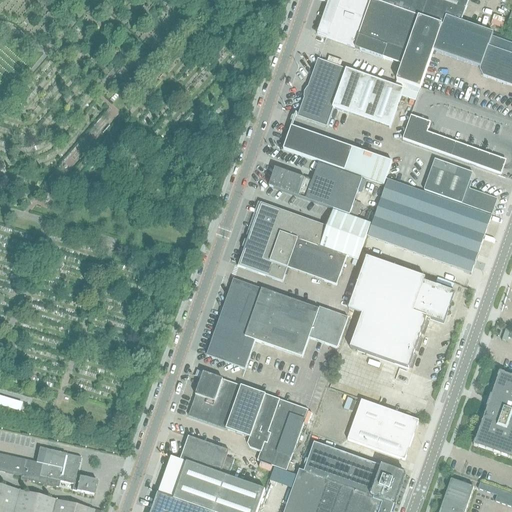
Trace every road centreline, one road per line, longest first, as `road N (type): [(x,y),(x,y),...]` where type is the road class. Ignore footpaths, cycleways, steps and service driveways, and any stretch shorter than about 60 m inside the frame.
road 1 (residential): [(124,511),(307,0)]
road 2 (residential): [(414,511),(511,235)]
